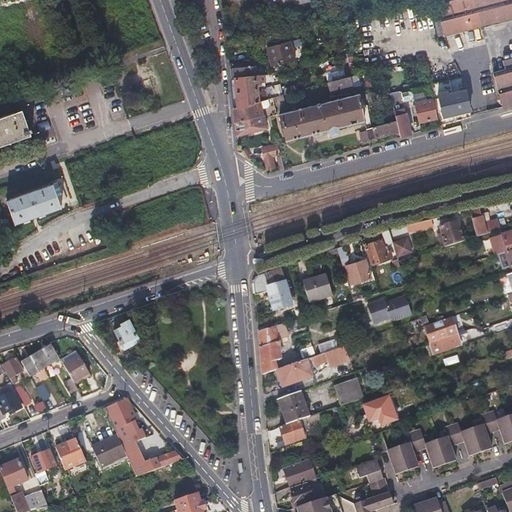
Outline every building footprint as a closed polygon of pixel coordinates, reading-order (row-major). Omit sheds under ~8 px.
[(274,9),(271,0),(264,0),(267,11),(274,9)] [(271,0),(274,9),(312,0),(271,0)] [(445,38),(450,36),(441,0),(439,0),(435,1),(445,38)] [(511,0),(441,0),(450,36),(470,31),(474,48),(485,45),(481,28),(511,19),(511,0)] [(295,62),(292,52),(290,43),(267,49),(272,68),(295,62)] [(511,66),(493,72),(502,108),(511,105),(511,66)] [(233,69),(234,79),(257,76),(256,71),(253,71),(252,67),(233,69)] [(234,79),(236,108),(259,102),(256,90),(260,89),(259,83),(263,82),(262,75),(257,76),(234,79)] [(351,89),(349,84),(348,78),(325,85),(328,95),(351,89)] [(268,99),(272,98),(282,96),(281,90),(280,86),(266,89),(268,99)] [(295,86),(281,90),(282,96),(296,92),(295,86)] [(396,122),(398,130),(400,137),(410,134),(403,102),(415,99),(414,95),(425,92),(426,96),(432,95),(431,91),(430,86),(391,95),(396,122)] [(433,99),(437,118),(469,110),(463,90),(446,94),(445,91),(436,93),(437,96),(432,97),(433,99)] [(339,133),(338,130),(337,127),(365,121),(358,94),(278,114),(285,140),(328,129),(329,136),(339,133)] [(282,96),(272,98),(274,107),(284,104),(282,96)] [(259,102),(236,108),(237,124),(265,117),(276,115),(274,107),(272,98),(268,99),(259,102)] [(437,118),(433,99),(415,104),(419,122),(437,118)] [(22,108),(0,115),(0,145),(32,134),(22,108)] [(265,117),(237,124),(235,125),(236,135),(268,127),(265,117)] [(367,131),(369,140),(375,136),(398,130),(396,122),(366,129),(367,131)] [(362,142),(369,140),(367,131),(360,133),(362,142)] [(264,159),(280,156),(277,143),(261,147),(264,159)] [(131,186),(128,180),(124,181),(125,184),(120,185),(122,190),(127,189),(126,188),(131,186)] [(8,199),(12,211),(16,222),(62,206),(61,202),(56,187),(54,183),(8,199)] [(56,187),(61,202),(67,199),(62,185),(56,187)] [(498,219),(492,221),(485,223),(481,206),(470,209),(477,237),(500,230),(498,219)] [(461,235),(460,228),(458,220),(439,225),(443,240),(461,235)] [(389,229),(385,230),(381,232),(386,246),(394,243),(391,235),(389,229)] [(511,231),(490,238),(495,255),(497,255),(505,252),(507,252),(511,250),(511,231)] [(397,234),(391,235),(394,243),(399,258),(405,256),(397,234)] [(391,258),(390,254),(389,251),(385,252),(381,240),(366,245),(372,264),(391,258)] [(345,245),(338,248),(339,252),(344,267),(347,266),(348,266),(349,257),(345,245)] [(510,268),(505,252),(497,255),(502,271),(510,268)] [(399,274),(401,273),(404,272),(399,259),(394,261),(399,274)] [(372,277),(369,269),(366,260),(348,266),(347,266),(352,284),(372,277)] [(253,282),(255,295),(267,291),(274,311),(292,304),(280,268),(258,276),(253,282)] [(332,295),(329,285),(327,275),(304,281),(309,301),(332,295)] [(383,300),(367,306),(373,324),(393,317),(394,321),(411,315),(404,297),(384,304),(383,300)] [(113,330),(118,340),(123,349),(140,340),(129,318),(119,323),(121,326),(113,330)] [(276,370),(277,369),(276,361),(280,360),(278,343),(278,339),(288,336),(286,327),(284,322),(273,326),(270,318),(262,321),(265,329),(258,331),(262,375),(276,370)] [(433,356),(447,351),(460,346),(451,318),(423,327),(433,356)] [(286,327),(297,324),(295,319),(284,322),(286,327)] [(35,352),(43,367),(59,358),(50,344),(35,352)] [(299,351),(302,360),(305,359),(309,358),(314,356),(311,346),(299,351)] [(344,346),(324,353),(327,360),(329,367),(348,360),(344,346)] [(27,376),(43,367),(35,352),(19,361),(27,376)] [(60,361),(64,367),(79,357),(76,352),(60,361)] [(314,356),(309,358),(312,366),(327,360),(324,353),(314,356)] [(10,377),(16,374),(22,370),(15,357),(2,364),(10,377)] [(64,367),(71,378),(74,384),(90,374),(79,357),(64,367)] [(302,360),(277,369),(276,370),(282,387),(311,377),(305,359),(302,360)] [(71,378),(68,379),(66,381),(73,392),(78,389),(74,384),(71,378)] [(363,399),(360,389),(356,379),(335,387),(341,406),(363,399)] [(23,407),(26,405),(29,403),(20,385),(13,389),(23,407)] [(46,389),(41,391),(37,394),(44,405),(52,400),(46,389)] [(0,420),(6,418),(5,417),(21,408),(11,392),(2,397),(0,392),(0,420)] [(304,419),(308,417),(300,392),(278,400),(286,425),(298,421),(304,419)] [(363,407),(366,415),(369,423),(377,420),(380,426),(396,420),(388,397),(363,407)] [(144,418),(135,408),(126,398),(105,408),(117,434),(117,436),(144,418)] [(341,419),(339,413),(337,408),(330,410),(331,415),(333,422),(341,419)] [(318,414),(319,419),(331,415),(330,410),(318,414)] [(486,453),(488,453),(489,452),(490,450),(493,449),(487,434),(499,430),(505,445),(509,443),(511,445),(511,413),(497,419),(494,411),(480,416),(483,424),(461,431),(458,423),(445,428),(448,437),(425,445),(420,430),(408,434),(410,441),(389,449),(383,432),(373,436),(379,453),(387,450),(396,474),(401,473),(404,475),(405,471),(412,469),(413,470),(415,469),(416,467),(419,466),(414,452),(426,448),(434,470),(439,468),(442,470),(443,466),(450,464),(451,465),(453,465),(453,463),(457,461),(452,447),(464,443),(470,457),(474,456),(477,459),(479,454),(485,452),(486,453)] [(318,414),(308,417),(304,419),(306,423),(319,419),(318,414)] [(144,418),(117,436),(126,455),(135,475),(158,468),(154,457),(151,452),(160,435),(144,418)] [(298,421),(286,425),(280,427),(286,445),(304,438),(298,421)] [(92,446),(96,456),(101,466),(126,455),(117,436),(117,434),(92,446)] [(65,470),(75,465),(86,461),(75,438),(55,447),(65,470)] [(37,473),(46,470),(55,467),(49,450),(31,457),(37,473)] [(158,468),(170,463),(182,459),(173,450),(154,457),(158,468)] [(0,471),(0,472),(8,492),(13,491),(11,486),(26,480),(18,460),(0,467),(0,471)] [(308,460),(284,468),(291,488),(315,480),(308,460)] [(3,511),(15,511),(9,496),(8,492),(0,472),(0,471),(0,504),(3,511)] [(40,492),(41,494),(49,491),(43,476),(35,479),(40,492)] [(499,482),(498,479),(497,476),(477,483),(479,489),(499,482)] [(373,511),(394,503),(393,499),(395,495),(391,493),(386,478),(370,484),(374,497),(355,504),(357,511),(373,511)] [(291,493),(296,508),(313,502),(308,487),(291,493)] [(508,507),(511,505),(511,488),(502,492),(508,507)] [(27,511),(46,507),(41,494),(40,492),(22,497),(20,492),(9,496),(15,511),(27,511)] [(198,493),(174,501),(177,510),(177,511),(204,511),(204,510),(201,502),(198,493)] [(294,511),(335,511),(336,511),(340,510),(336,495),(313,502),(296,508),(293,509),(294,511)] [(416,511),(450,511),(446,499),(441,501),(439,496),(414,505),(416,511)]
